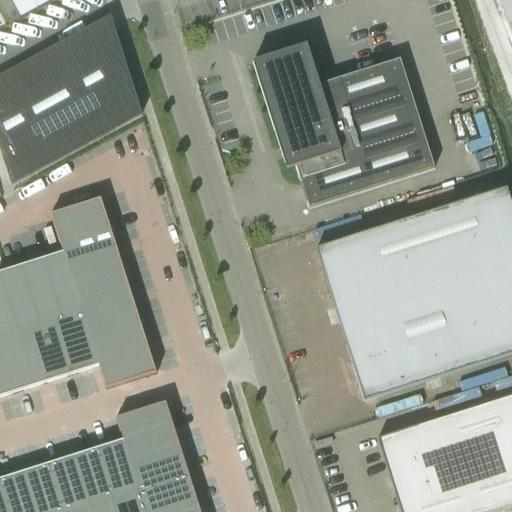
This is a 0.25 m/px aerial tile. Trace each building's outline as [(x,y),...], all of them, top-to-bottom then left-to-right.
[(2,0),(0,1),(0,8),(9,24),(18,19),(9,2),(8,0),(2,0)] [(511,0),(494,0),(511,47),(511,0)] [(0,84),(0,153),(10,186),(141,115),(139,111),(123,97),(91,37),(13,79),(13,78),(1,85),(0,84)] [(255,65),(278,137),(285,135),(292,156),(291,156),(308,209),(433,169),(399,61),(318,86),(306,49),(255,65)] [(363,403),(511,355),(511,213),(505,190),(314,251),(363,403)] [(0,398),(98,367),(105,390),(155,375),(99,200),(49,216),(62,254),(0,273),(0,398)] [(511,397),(376,440),(395,501),(398,511),(481,511),(511,502),(511,397)] [(0,511),(199,511),(165,403),(114,419),(121,441),(0,479),(0,511)]
